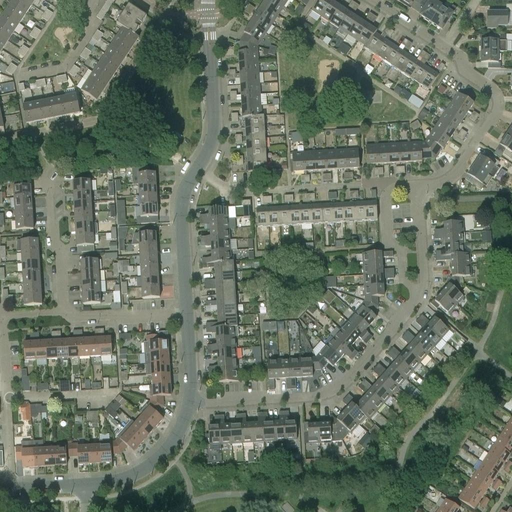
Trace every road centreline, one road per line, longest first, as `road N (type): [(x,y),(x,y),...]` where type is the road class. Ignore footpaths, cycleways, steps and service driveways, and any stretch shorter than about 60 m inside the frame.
road 1 (residential): [(189,403),(314,397),(334,388),(419,298)]
road 2 (residential): [(417,187),(455,173),(498,106),(493,91),(443,48)]
road 3 (residential): [(196,170),(213,132),(207,14)]
road 4 (residential): [(186,316),(181,227),(196,170)]
road 5 (residential): [(189,403),(180,428),(144,469),(83,485)]
road 6 (residential): [(64,312),(48,178)]
road 7 (residential): [(419,298),(403,283),(401,252),(388,243),(390,188)]
road 8 (residential): [(18,77),(72,61),(92,28),(94,0)]
road 9 (residential): [(186,316),(64,312)]
